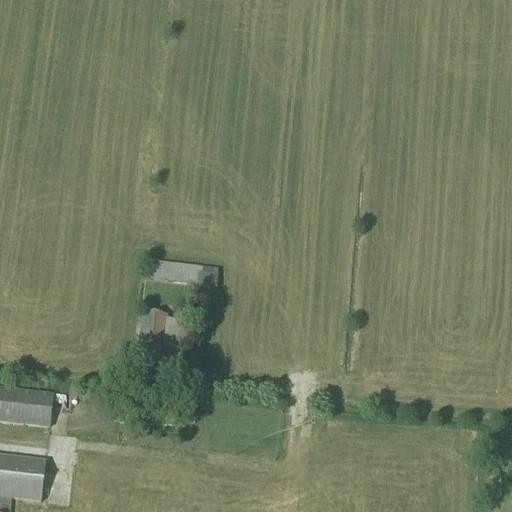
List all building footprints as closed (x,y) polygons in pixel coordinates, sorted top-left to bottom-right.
[(145,284),(215,292),(218,292),(220,272),(148,263),(145,284)] [(141,315),(133,380),(161,384),(165,355),(168,324),(169,318),(141,315)] [(168,324),(165,355),(187,357),(191,327),(168,324)] [(53,399),(0,392),(0,423),(50,429),(53,399)] [(120,427),(183,431),(185,407),(121,404),(120,427)] [(41,506),(46,464),(0,458),(0,501),(1,501),(12,503),(41,506)] [(0,511),(10,511),(12,503),(1,501),(0,510),(0,511)]
